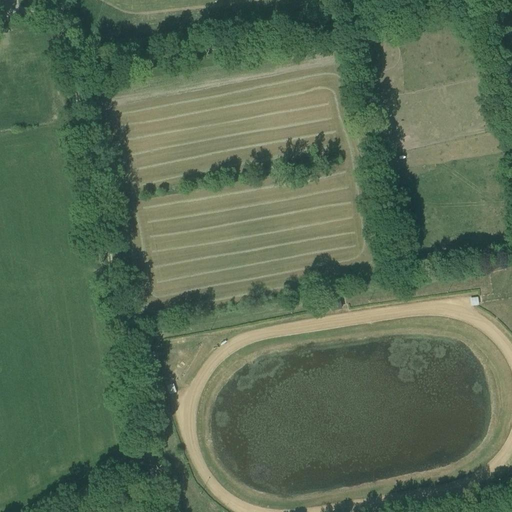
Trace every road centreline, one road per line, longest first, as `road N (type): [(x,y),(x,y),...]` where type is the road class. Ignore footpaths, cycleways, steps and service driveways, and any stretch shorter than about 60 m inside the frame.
road 1 (track): [(159,511),(73,75)]
road 2 (unclassified): [(73,75),(61,18),(52,8),(6,14),(7,0)]
